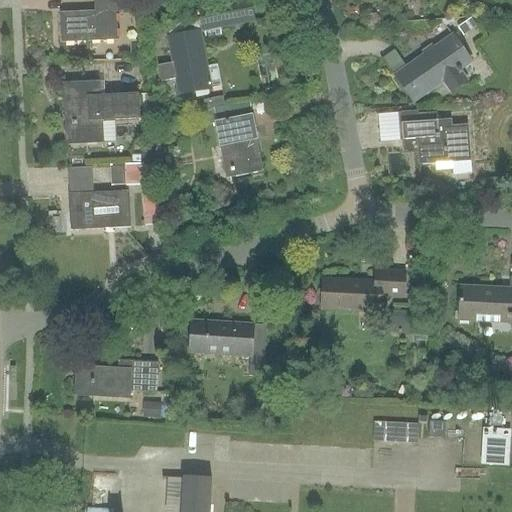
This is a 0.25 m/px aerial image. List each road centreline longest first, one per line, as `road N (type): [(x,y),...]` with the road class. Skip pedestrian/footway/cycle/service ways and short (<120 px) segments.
road 1 (residential): [(0,342),(361,210)]
road 2 (residential): [(361,210),(320,0)]
road 3 (residential): [(511,218),(361,210)]
